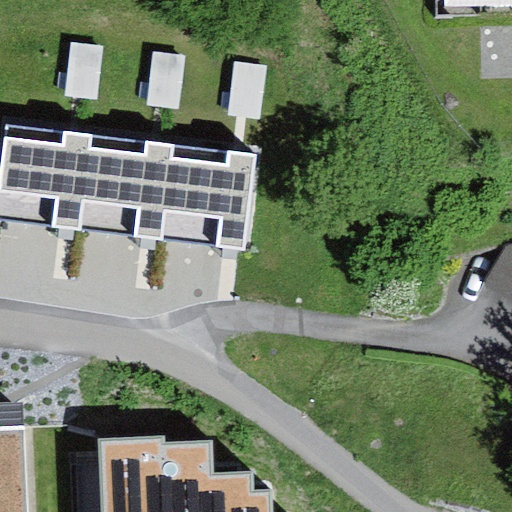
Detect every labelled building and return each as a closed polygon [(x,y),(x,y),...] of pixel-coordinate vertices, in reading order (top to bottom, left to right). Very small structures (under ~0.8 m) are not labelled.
[(511,0),(441,0),(442,11),(511,10),(511,0)] [(0,199),(79,209),(92,107),(3,95),(0,115),(0,199)] [(160,220),(175,119),(92,107),(79,209),(160,220)] [(252,233),(266,132),(175,119),(160,220),(252,233)] [(511,248),(499,252),(481,290),(511,308),(511,248)] [(26,511),(23,400),(0,400),(0,511),(26,511)] [(165,437),(99,440),(101,511),(276,511),(275,490),(255,491),(254,473),(215,475),(214,442),(165,444),(165,437)]
